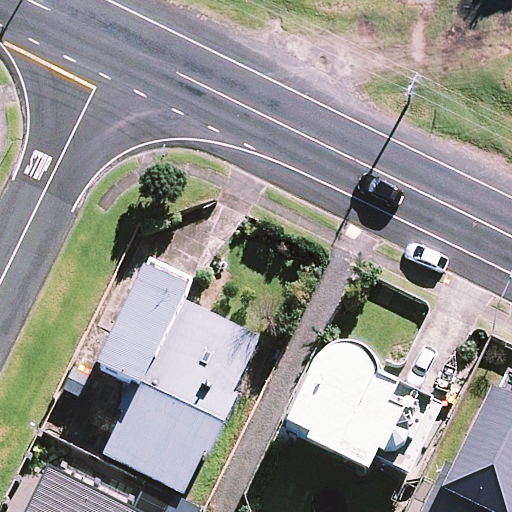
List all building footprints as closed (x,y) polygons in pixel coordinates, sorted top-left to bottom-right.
[(104,461),(184,500),(237,393),(257,403),(265,388),(245,378),(261,345),(182,305),(188,293),(145,272),(95,372),(138,394),(104,461)] [(378,463),(422,484),(435,458),(423,453),(440,418),(374,385),(380,374),(326,348),(285,431),(309,443),(306,449),(370,480),(378,463)] [(511,511),(511,381),(501,401),(490,396),(429,511),(511,511)] [(112,511),(119,499),(40,459),(13,511),(112,511)] [(190,511),(192,507),(168,497),(161,511),(190,511)]
